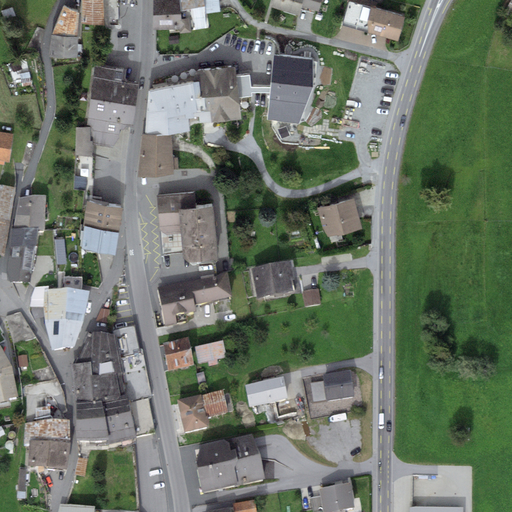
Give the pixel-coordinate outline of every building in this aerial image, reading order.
[(101,0),(83,0),(83,19),(103,20),(103,15),(102,7),(101,0)] [(101,0),(102,7),(103,15),(118,14),(117,0),(101,0)] [(154,0),(155,25),(181,24),(181,29),(188,27),(188,18),(181,18),(179,0),(154,0)] [(179,0),(181,18),(188,18),(188,27),(206,25),(204,9),(202,0),(179,0)] [(217,0),(202,0),(204,9),(218,8),(217,0)] [(273,0),(272,3),(298,11),(300,2),(317,7),(318,0),(273,0)] [(403,14),(351,0),(349,0),(343,23),(370,31),(371,28),(397,35),(403,14)] [(78,9),(64,4),(55,29),(52,39),(51,53),(76,53),(76,39),(75,39),(76,25),(78,9)] [(14,14),(12,7),(3,10),(5,16),(14,14)] [(38,49),(45,29),(38,27),(30,45),(38,47),(38,49)] [(312,57),(275,53),(272,81),(271,85),(269,115),(298,118),(312,82),(312,57)] [(77,151),(91,155),(92,154),(93,141),(111,143),(116,135),(118,119),(125,120),(130,121),(135,81),(122,80),(123,70),(124,71),(124,67),(121,67),(121,68),(104,66),(104,57),(93,56),(92,65),(97,65),(90,127),(77,127),(77,151)] [(247,73),(232,74),(231,65),(199,68),(198,69),(197,70),(197,71),(196,72),(191,73),(191,72),(190,71),(190,70),(189,70),(185,71),(183,74),(166,78),(167,84),(150,88),(148,107),(168,104),(169,127),(171,126),(172,127),(189,124),(187,113),(194,113),(193,112),(201,112),(201,118),(237,114),(236,111),(239,111),(237,89),(249,88),(249,83),(247,73)] [(29,71),(20,73),(21,78),(22,78),(23,84),(31,82),(29,71)] [(169,127),(168,104),(148,107),(147,132),(169,131),(170,131),(169,127)] [(11,133),(0,131),(0,161),(3,162),(4,157),(8,158),(11,133)] [(169,131),(147,132),(144,132),(139,171),(161,170),(161,168),(177,166),(176,156),(171,157),(171,156),(170,155),(169,131)] [(27,140),(25,150),(33,152),(38,140),(27,140)] [(22,162),(29,165),(33,152),(25,150),(22,162)] [(91,155),(77,151),(74,188),(85,189),(84,198),(90,199),(91,189),(91,155)] [(16,191),(0,188),(0,217),(9,221),(12,199),(14,199),(16,191)] [(165,233),(182,232),(183,236),(183,240),(184,248),(184,252),(184,254),(196,253),(200,256),(215,255),(217,255),(212,202),(195,204),(194,191),(158,194),(161,226),(161,229),(165,233)] [(360,224),(353,198),(320,207),(324,224),(327,223),(332,242),(343,239),(340,229),(360,224)] [(44,199),(21,201),(15,231),(38,231),(37,232),(44,231),(44,199)] [(121,204),(90,200),(86,225),(118,230),(122,206),(121,204)] [(9,221),(0,217),(0,254),(2,255),(9,221)] [(114,251),(118,230),(86,225),(85,229),(81,229),(80,237),(84,237),(83,245),(114,251)] [(11,247),(35,247),(37,232),(38,231),(15,231),(12,231),(11,247)] [(35,247),(11,247),(10,276),(10,278),(11,280),(12,281),(13,281),(30,283),(33,254),(35,253),(35,247)] [(294,291),(289,266),(254,272),(259,297),(294,291)] [(88,296),(81,294),(83,284),(82,278),(64,277),(63,292),(45,291),(45,287),(35,287),(32,297),(30,306),(48,307),(48,324),(53,347),(54,349),(73,347),(82,327),(88,296)] [(230,298),(226,277),(160,290),(167,326),(186,322),(184,315),(194,313),(192,306),(230,298)] [(123,278),(114,278),(113,286),(119,286),(120,286),(121,285),(122,285),(123,284),(123,278)] [(320,304),(318,290),(304,292),(306,306),(320,304)] [(97,320),(108,322),(109,311),(101,310),(97,320)] [(20,313),(7,316),(14,343),(36,338),(20,313)] [(150,399),(135,326),(112,331),(113,339),(121,376),(124,399),(126,398),(134,437),(155,433),(148,399),(150,399)] [(106,339),(89,336),(74,366),(90,366),(91,378),(121,376),(113,339),(106,339)] [(191,365),(186,343),(166,347),(171,369),(191,365)] [(225,357),(222,343),(196,349),(199,363),(225,357)] [(11,370),(0,351),(0,401),(16,398),(11,370)] [(36,383),(51,380),(44,352),(26,357),(27,362),(36,383)] [(91,378),(90,366),(74,366),(74,382),(78,405),(97,403),(124,399),(121,376),(91,378)] [(206,383),(203,373),(197,374),(199,384),(206,383)] [(353,397),(349,374),(325,377),(327,389),(325,389),(324,384),(311,386),(313,403),(327,401),(325,392),(327,392),(328,400),(353,397)] [(25,385),(28,400),(55,395),(51,380),(36,383),(25,385)] [(286,399),(282,381),(247,388),(251,406),(286,399)] [(233,410),(229,392),(222,393),(179,402),(186,432),(207,427),(205,417),(226,413),(226,412),(233,410)] [(16,398),(0,401),(0,420),(20,416),(16,398)] [(97,403),(78,405),(78,441),(106,442),(106,444),(135,439),(134,437),(126,398),(124,399),(97,403)] [(36,423),(26,424),(25,444),(31,444),(68,448),(68,423),(50,423),(49,408),(36,409),(36,423)] [(468,439),(469,429),(457,429),(457,439),(468,439)] [(254,455),(250,438),(237,441),(235,445),(225,447),(223,444),(203,448),(202,460),(198,464),(204,492),(263,480),(258,457),(254,455)] [(11,441),(9,441),(8,441),(6,442),(5,444),(5,446),(5,448),(7,449),(8,450),(10,450),(12,450),(13,449),(14,447),(14,445),(14,443),(13,442),(11,441)] [(68,448),(31,444),(31,465),(67,469),(70,449),(68,448)] [(115,446),(117,471),(133,471),(131,445),(115,446)] [(87,460),(80,458),(76,474),(84,475),(87,460)] [(137,511),(133,471),(117,471),(120,511),(137,511)] [(353,509),(349,486),(321,491),(322,496),(311,498),(313,511),(318,511),(325,511),(345,511),(345,510),(353,509)]
